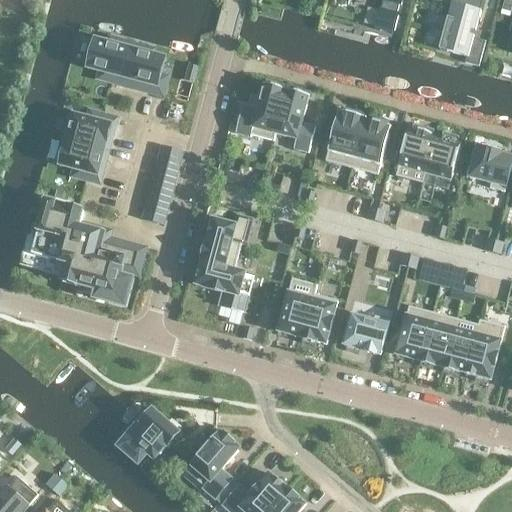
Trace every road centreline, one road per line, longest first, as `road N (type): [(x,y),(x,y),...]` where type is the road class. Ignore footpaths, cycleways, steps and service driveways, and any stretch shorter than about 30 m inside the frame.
road 1 (residential): [(148,340),(237,0)]
road 2 (tertiary): [(511,440),(274,376)]
road 3 (residential): [(365,511),(270,422),(274,376)]
road 4 (tertiary): [(148,340),(0,302)]
road 5 (tertiary): [(274,376),(148,340)]
